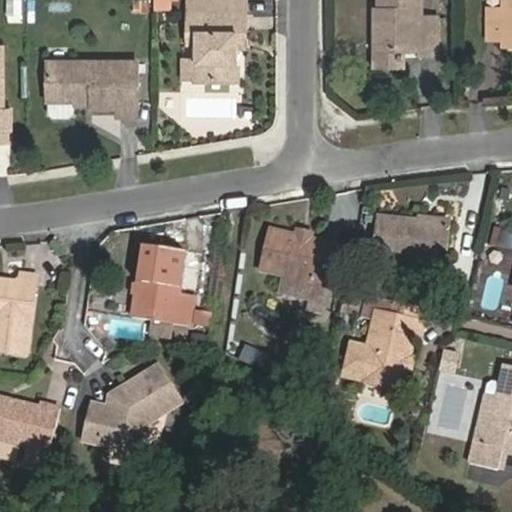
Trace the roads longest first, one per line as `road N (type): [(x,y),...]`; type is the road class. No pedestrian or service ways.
road 1 (residential): [(0,222),(310,174)]
road 2 (residential): [(310,174),(511,159)]
road 3 (residential): [(310,174),(305,0)]
